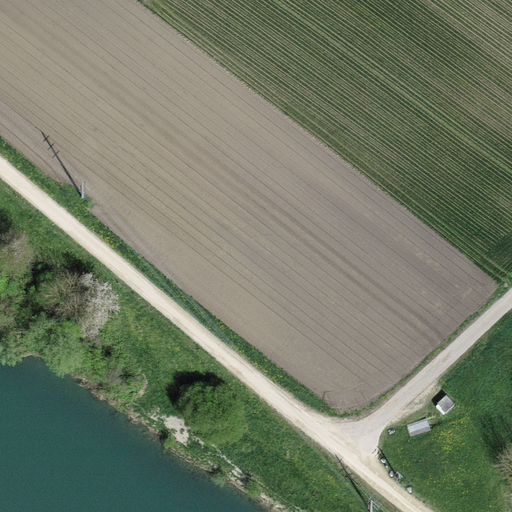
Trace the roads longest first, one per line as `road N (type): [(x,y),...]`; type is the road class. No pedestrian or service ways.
road 1 (track): [(0,167),(346,454)]
road 2 (track): [(511,298),(346,454)]
